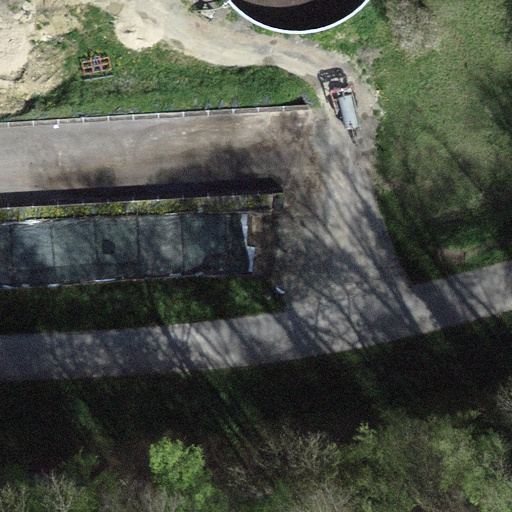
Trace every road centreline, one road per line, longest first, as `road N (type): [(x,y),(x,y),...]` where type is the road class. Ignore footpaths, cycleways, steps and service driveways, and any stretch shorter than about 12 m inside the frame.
road 1 (unclassified): [(0,380),(321,345),(511,297)]
road 2 (unclassified): [(511,508),(393,511),(0,491)]
